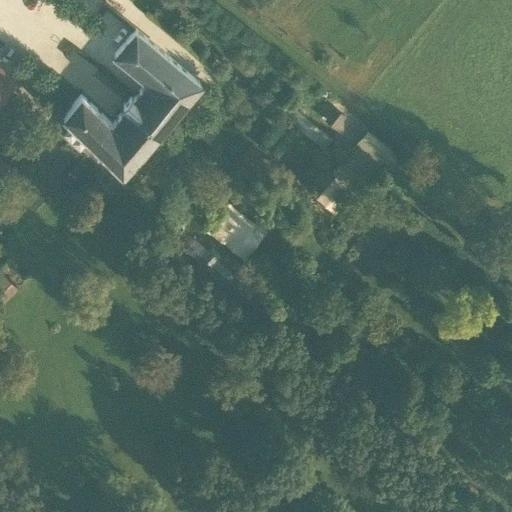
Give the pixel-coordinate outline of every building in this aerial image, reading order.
[(159,126),(198,81),(135,27),(114,52),(147,79),(133,96),(130,94),(126,98),(123,102),(125,105),(112,121),(80,92),(63,115),(121,170),(159,126)] [(0,92),(8,78),(0,73),(0,92)] [(360,139),(340,164),(363,183),(383,157),(360,139)] [(233,164),(253,181),(269,162),(248,146),(233,164)] [(0,269),(0,305),(18,285),(0,269)]
